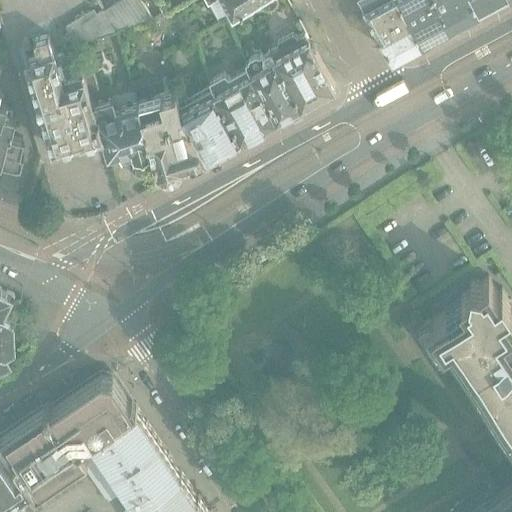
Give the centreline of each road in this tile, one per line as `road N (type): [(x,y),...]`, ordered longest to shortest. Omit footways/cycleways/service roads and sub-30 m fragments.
road 1 (tertiary): [(380,94),(179,202),(116,277),(82,286)]
road 2 (tertiary): [(113,317),(284,195),(400,130)]
road 3 (residential): [(251,511),(113,317)]
road 4 (tertiary): [(511,23),(380,94)]
road 5 (tertiary): [(0,392),(113,317)]
road 6 (tertiary): [(400,130),(511,69)]
